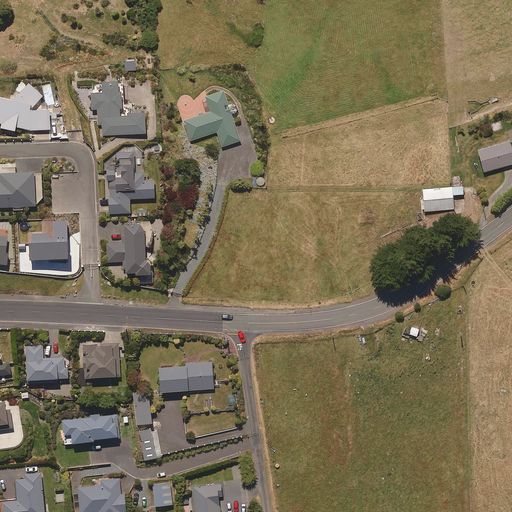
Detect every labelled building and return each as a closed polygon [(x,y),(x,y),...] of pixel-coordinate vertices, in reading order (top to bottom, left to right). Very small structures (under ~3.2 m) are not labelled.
[(136,64),(126,64),(126,73),(137,72),(136,64)] [(146,136),(146,116),(130,116),(130,119),(122,119),(122,85),(103,86),(104,96),(92,96),(92,111),(98,111),(98,126),(103,126),(103,136),(146,136)] [(43,98),(31,87),(14,104),(10,104),(11,99),(0,96),(0,125),(2,125),(1,129),(16,132),(17,129),(32,132),(51,132),(51,120),(58,120),(57,114),(51,114),(33,114),(33,109),(43,98)] [(223,148),(241,143),(232,117),(239,115),(236,104),(229,106),(225,93),(207,99),(212,114),(185,122),(191,142),(218,133),(223,148)] [(483,171),(511,163),(511,149),(510,141),(478,150),(483,171)] [(135,155),(118,155),(118,167),(109,168),(109,172),(107,172),(107,184),(110,184),(110,215),(131,215),(131,201),(156,200),(155,182),(146,182),(146,174),(136,174),(136,166),(138,166),(138,160),(135,160),(135,155)] [(1,184),(0,184),(0,209),(14,209),(14,212),(23,212),(23,210),(36,209),(35,175),(16,176),(16,168),(2,168),(3,176),(1,177),(1,184)] [(463,196),(463,187),(424,190),(426,213),(455,211),(454,196),(463,196)] [(152,223),(135,224),(135,225),(126,226),(126,229),(125,229),(126,244),(107,245),(108,264),(124,264),(124,271),(127,271),(128,277),(138,277),(138,279),(153,279),(152,267),(147,268),(146,250),(153,250),(152,223)] [(7,256),(9,239),(0,238),(0,266),(6,267),(8,267),(9,256),(7,256)] [(113,354),(113,344),(83,345),(84,377),(117,376),(116,354),(113,354)] [(65,365),(65,355),(44,357),(43,345),(26,346),(28,382),(58,380),(58,377),(69,377),(68,365),(65,365)] [(0,381),(5,380),(4,373),(11,372),(9,360),(1,362),(0,352),(0,381)] [(160,366),(161,392),(214,388),(213,363),(160,366)] [(153,423),(149,389),(134,390),(137,424),(153,423)] [(0,421),(9,420),(7,400),(0,400),(0,421)] [(112,411),(90,413),(91,416),(63,419),(65,441),(95,438),(95,435),(118,433),(117,419),(113,419),(112,411)] [(157,457),(152,427),(140,429),(145,459),(157,457)] [(0,500),(1,511),(45,511),(42,472),(25,473),(25,477),(16,477),(18,498),(0,500)] [(121,492),(120,477),(99,479),(100,484),(78,486),(80,511),(85,511),(98,511),(123,511),(124,511),(127,511),(125,492),(121,492)] [(171,482),(153,484),(155,505),(173,503),(171,482)] [(223,494),(222,483),(194,486),(196,511),(221,511),(219,494),(223,494)]
